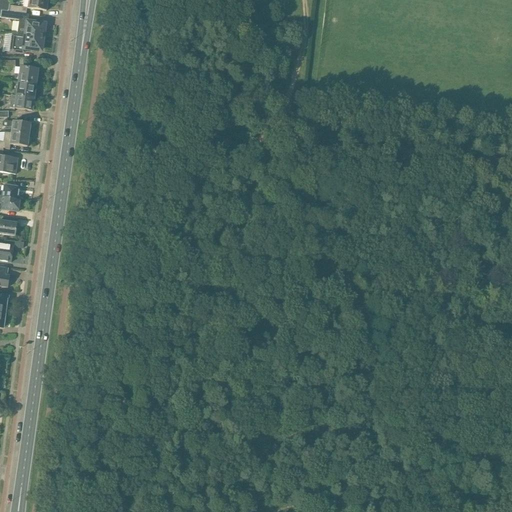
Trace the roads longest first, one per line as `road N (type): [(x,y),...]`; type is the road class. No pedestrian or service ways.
road 1 (primary): [(82,0),(18,511)]
road 2 (track): [(511,187),(475,164),(407,148),(339,141),(293,150)]
